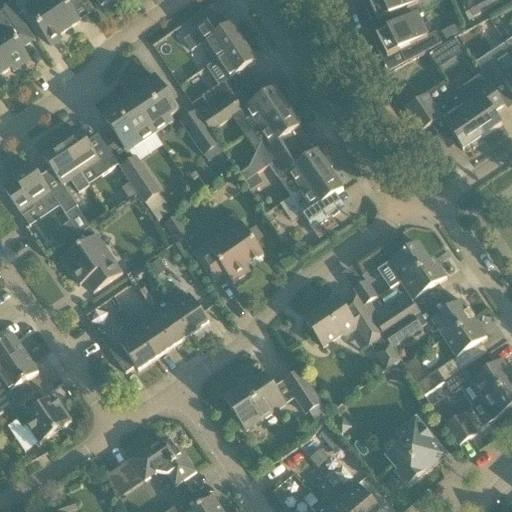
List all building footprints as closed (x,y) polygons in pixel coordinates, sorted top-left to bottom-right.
[(38,0),(25,9),(49,45),(79,25),(66,4),(72,0),(38,0)] [(90,0),(92,2),(95,0),(101,10),(115,0),(90,0)] [(390,19),(395,30),(395,31),(417,20),(423,17),(415,0),(374,0),(363,5),(371,23),(375,21),(377,25),(390,19)] [(494,0),(484,6),(488,13),(498,7),(494,0)] [(0,5),(0,78),(11,71),(13,74),(21,69),(19,65),(28,59),(22,51),(35,43),(6,1),(0,5)] [(488,13),(484,6),(473,11),(477,18),(488,13)] [(243,45),(230,26),(227,29),(220,18),(184,42),(191,53),(202,46),(215,64),(243,45)] [(395,31),(395,30),(372,41),(380,59),(385,57),(387,61),(399,54),(405,66),(433,51),(442,46),(436,34),(427,39),(417,20),(395,31)] [(441,49),(451,63),(464,54),(456,41),(441,49)] [(206,70),(218,88),(223,85),(224,86),(256,64),(243,45),(215,64),(206,70)] [(482,76),(453,96),(482,140),(502,126),(493,114),(504,107),(490,88),(491,87),(490,86),(489,86),(482,76)] [(511,77),(503,84),(511,97),(511,77)] [(126,97),(130,101),(155,138),(174,125),(171,120),(179,114),(154,78),(126,97)] [(234,100),(224,86),(223,85),(218,88),(202,100),(212,115),(234,100)] [(482,140),(453,96),(452,96),(445,85),(425,98),(404,112),(420,135),(441,121),(462,153),(470,148),(473,151),(483,145),(480,141),(482,140)] [(251,119),(259,130),(287,110),(286,109),(289,107),(282,96),(279,98),(274,91),(242,112),(234,100),(212,115),(201,122),(210,135),(239,115),(245,123),(251,119)] [(130,101),(103,120),(128,156),(155,138),(130,101)] [(288,112),(287,110),(259,130),(266,141),(263,143),(249,171),(239,178),(245,186),(269,169),(269,168),(296,150),(288,138),(300,130),(295,122),(298,120),(291,110),(288,112)] [(219,149),(210,135),(201,122),(198,117),(195,113),(179,124),(203,160),(219,149)] [(81,135),(62,148),(81,176),(88,188),(115,170),(95,139),(87,144),(81,135)] [(81,176),(62,148),(43,160),(62,189),(70,183),(79,196),(89,189),(88,188),(81,176)] [(304,162),(296,150),(269,168),(269,169),(279,183),(291,183),(293,182),(300,194),(330,174),(329,172),(332,170),(325,159),(322,162),(316,154),(304,162)] [(120,170),(145,207),(161,196),(136,159),(120,170)] [(59,209),(53,200),(32,168),(12,181),(14,184),(3,191),(6,196),(22,219),(34,211),(32,208),(39,203),(45,212),(52,214),(59,209)] [(300,194),(291,200),(312,232),(344,210),(335,198),(343,193),(330,174),(300,194)] [(122,193),(128,201),(136,196),(130,187),(122,193)] [(53,200),(59,209),(60,209),(68,221),(80,213),(65,192),(53,200)] [(164,227),(177,247),(191,238),(177,218),(164,227)] [(58,250),(78,236),(69,223),(49,236),(58,250)] [(194,256),(202,268),(213,284),(226,276),(232,286),(250,274),(247,270),(263,258),(240,225),(194,256)] [(62,262),(80,288),(85,284),(93,296),(123,276),(97,238),(62,262)] [(430,265),(430,264),(417,246),(387,266),(400,285),(430,265)] [(147,270),(154,280),(167,272),(159,261),(147,270)] [(391,334),(429,309),(422,298),(446,281),(433,262),(430,264),(430,265),(400,285),(412,302),(380,323),(369,306),(368,306),(364,309),(384,339),(391,334)] [(133,274),(139,282),(147,277),(142,268),(133,274)] [(357,298),(364,309),(368,306),(369,306),(377,300),(366,283),(353,292),(357,298)] [(145,291),(138,296),(146,308),(153,303),(145,291)] [(164,300),(171,309),(191,338),(209,326),(189,296),(178,304),(172,294),(164,300)] [(384,339),(364,309),(357,298),(343,308),(337,299),(304,322),(324,351),(343,338),(345,341),(357,333),(368,350),(384,339)] [(437,333),(443,343),(474,322),(461,303),(436,320),(429,309),(391,334),(384,339),(389,347),(392,351),(422,331),(428,327),(427,331),(430,335),(434,335),(437,333)] [(147,311),(153,321),(173,350),(191,338),(171,309),(161,315),(154,306),(147,311)] [(128,309),(123,313),(130,323),(135,319),(128,309)] [(123,313),(116,318),(123,328),(130,323),(123,313)] [(135,319),(130,323),(156,362),(173,350),(153,321),(143,327),(137,318),(135,319)] [(437,374),(444,385),(487,356),(480,345),(486,341),(474,322),(443,343),(456,361),(437,374)] [(156,362),(130,323),(123,328),(129,338),(118,345),(120,347),(110,354),(125,376),(135,370),(138,374),(156,362)] [(0,373),(25,357),(12,337),(0,345),(0,373)] [(401,363),(392,351),(389,347),(375,357),(386,373),(401,363)] [(468,386),(480,404),(510,384),(511,385),(511,383),(511,379),(501,363),(495,367),(487,356),(444,385),(452,397),(468,386)] [(38,376),(25,357),(0,373),(0,388),(4,386),(10,395),(38,376)] [(309,416),(316,425),(328,417),(299,373),(283,384),(305,418),(309,416)] [(416,388),(424,399),(444,386),(436,375),(416,388)] [(285,407),(265,377),(245,390),(243,387),(223,400),(245,434),(285,407)] [(510,384),(480,404),(493,423),(511,410),(511,386),(511,385),(510,384)] [(14,409),(39,446),(71,425),(54,399),(45,406),(37,394),(14,409)] [(0,400),(0,416),(9,410),(2,399),(0,400)] [(445,428),(459,449),(477,437),(463,416),(445,428)] [(397,473),(395,475),(404,486),(406,484),(408,486),(426,472),(428,474),(447,458),(416,420),(396,436),(402,444),(385,459),(397,473)] [(442,425),(436,429),(440,434),(445,430),(442,425)] [(156,445),(131,462),(146,484),(156,477),(167,479),(174,490),(196,475),(179,450),(173,454),(169,448),(166,448),(160,451),(156,445)] [(320,453),(311,460),(318,469),(327,461),(320,453)] [(107,478),(114,495),(116,503),(132,492),(118,471),(107,478)] [(340,500),(350,511),(379,511),(357,486),(348,494),(341,486),(334,492),(340,500)] [(318,505),(317,505),(323,511),(350,511),(340,500),(331,507),(317,490),(310,496),(318,505)] [(184,511),(181,506),(173,511),(174,511),(220,511),(212,499),(193,511),(184,511)]
